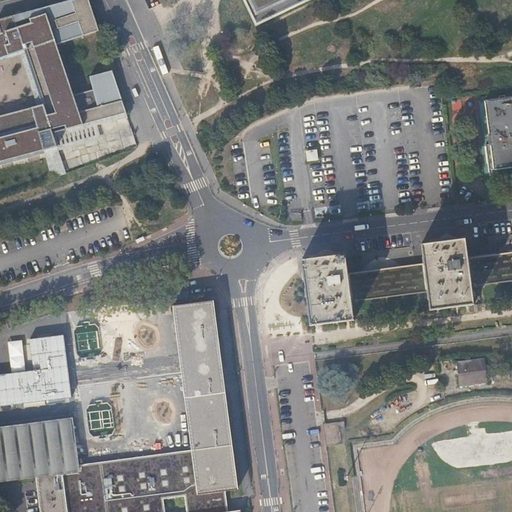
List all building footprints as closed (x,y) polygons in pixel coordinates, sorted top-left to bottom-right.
[(0,59),(20,52),(26,51),(44,105),(38,106),(33,108),(36,119),(28,121),(26,110),(0,116),(0,159),(35,150),(36,153),(45,151),(59,147),(55,138),(54,138),(52,134),(54,134),(53,129),(56,128),(57,132),(67,130),(66,126),(71,124),(73,130),(84,127),(83,126),(98,122),(128,114),(113,71),(91,77),(94,90),(75,95),(59,45),(100,31),(89,0),(74,0),(72,1),(73,3),(64,6),(63,3),(24,13),(27,25),(18,28),(15,16),(0,19),(0,30),(1,34),(0,33),(0,59)] [(244,0),(256,23),(256,24),(266,20),(265,19),(304,0),(244,0)] [(26,51),(20,52),(38,106),(44,105),(26,51)] [(511,96),(486,100),(491,135),(489,137),(490,145),(486,145),(491,175),(511,176),(511,96)] [(26,110),(28,121),(36,119),(33,108),(26,110)] [(102,139),(98,122),(83,126),(84,127),(73,130),(71,124),(66,126),(67,130),(57,132),(56,128),(53,129),(54,134),(52,134),(54,138),(55,138),(59,147),(45,151),(53,179),(67,174),(60,151),(102,139)] [(306,150),(307,160),(318,159),(317,149),(306,150)] [(386,269),(390,296),(427,291),(430,311),(473,305),(471,286),(509,280),(511,279),(511,251),(505,253),(468,259),(465,239),(444,242),(422,245),(424,264),(386,269)] [(310,326),(324,324),(353,321),(351,302),(390,296),(386,269),(347,274),(344,255),(339,256),(302,260),(310,326)] [(212,301),(173,305),(171,305),(175,334),(186,415),(187,426),(190,449),(79,465),(80,472),(35,478),(39,511),(240,511),(227,511),(225,490),(236,489),(228,431),(227,420),(217,338),(213,308),(212,301)] [(457,363),(460,386),(487,382),(484,359),(457,363)] [(80,472),(79,465),(73,418),(0,427),(0,482),(35,478),(80,472)] [(322,423),(325,447),(341,444),(339,430),(344,429),(343,422),(322,423)]
